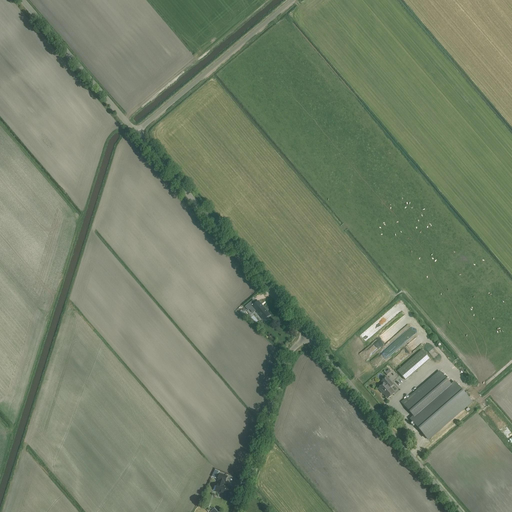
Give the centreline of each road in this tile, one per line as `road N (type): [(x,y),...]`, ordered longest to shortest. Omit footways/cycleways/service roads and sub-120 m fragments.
road 1 (unclassified): [(307,335),(135,132)]
road 2 (unclassified): [(460,511),(307,335)]
road 3 (unclassified): [(135,132),(291,0)]
road 4 (unclassified): [(238,511),(288,354),(307,335)]
road 5 (unclassified): [(135,132),(21,0)]
